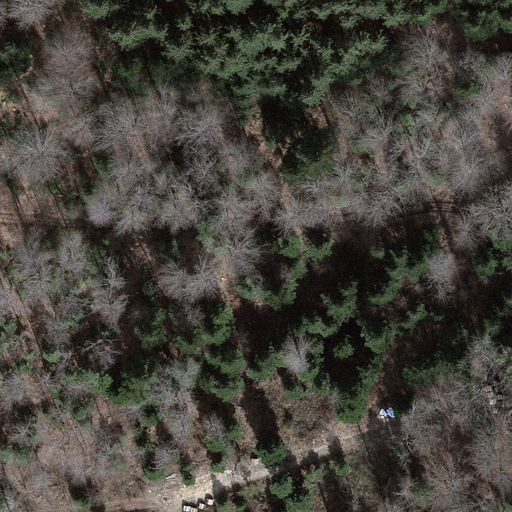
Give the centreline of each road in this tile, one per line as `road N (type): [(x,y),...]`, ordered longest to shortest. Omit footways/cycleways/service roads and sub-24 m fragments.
road 1 (track): [(0,216),(222,231),(434,204),(511,219)]
road 2 (track): [(511,353),(502,368),(377,435),(173,509)]
